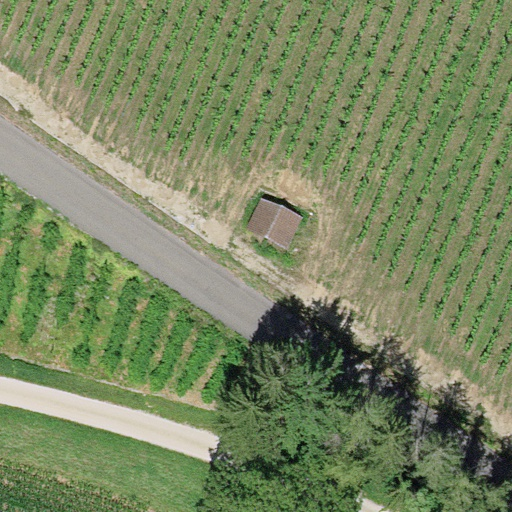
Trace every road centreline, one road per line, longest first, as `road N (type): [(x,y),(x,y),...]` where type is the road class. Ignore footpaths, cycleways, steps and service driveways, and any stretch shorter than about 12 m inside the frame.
road 1 (unclassified): [(511,493),(0,148)]
road 2 (track): [(0,393),(270,474),(348,511)]
